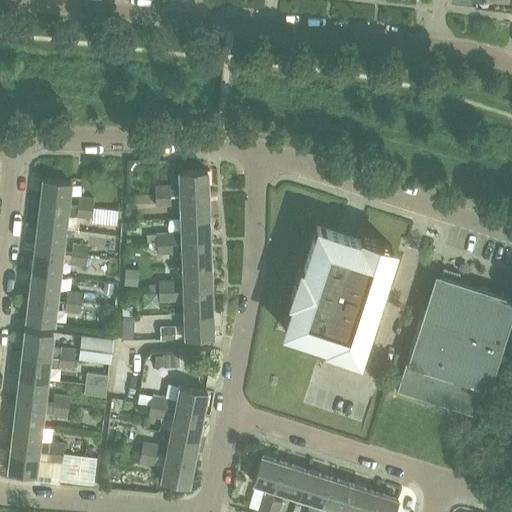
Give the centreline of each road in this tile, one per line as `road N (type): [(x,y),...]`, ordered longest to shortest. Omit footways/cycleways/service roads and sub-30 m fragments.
road 1 (residential): [(230,416),(260,153)]
road 2 (residential): [(511,233),(260,153)]
road 3 (residential): [(440,48),(180,19)]
road 4 (residential): [(260,153),(216,144),(20,139)]
road 5 (residential): [(433,480),(230,416)]
road 6 (residential): [(204,508),(0,491)]
road 7 (residential): [(0,332),(20,139)]
road 8 (residential): [(180,19),(7,0)]
